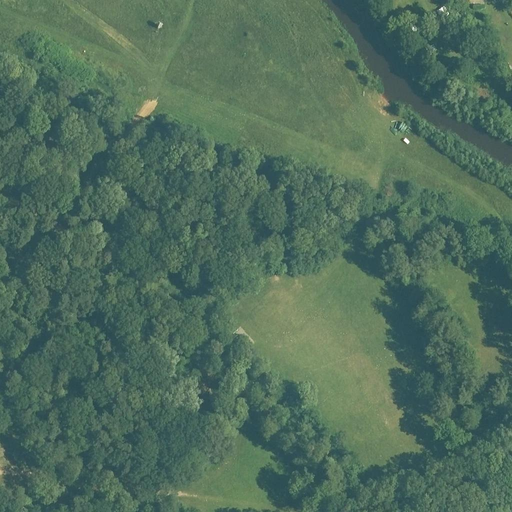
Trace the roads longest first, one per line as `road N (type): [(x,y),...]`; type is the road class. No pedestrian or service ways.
road 1 (track): [(0,78),(126,130),(374,204)]
road 2 (track): [(0,318),(73,195),(130,124)]
road 3 (track): [(374,204),(503,238),(511,254)]
